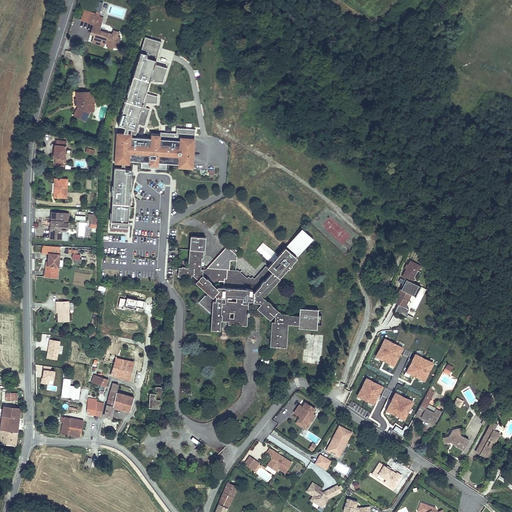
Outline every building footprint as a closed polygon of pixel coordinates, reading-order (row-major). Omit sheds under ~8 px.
[(93,25),(100,27),(101,25),(103,18),(93,15),(90,24),(93,25)] [(100,27),(93,25),(91,31),(93,31),(92,35),(94,35),(96,30),(107,33),(109,27),(101,25),(100,27)] [(107,33),(96,30),(94,35),(93,40),(102,42),(102,41),(104,42),(104,43),(108,44),(107,48),(112,50),(113,47),(117,49),(121,38),(118,37),(119,33),(114,31),(112,35),(107,33)] [(126,95),(119,122),(126,124),(127,128),(135,130),(138,115),(140,115),(147,116),(149,107),(154,106),(146,104),(158,103),(160,95),(147,92),(149,84),(166,82),(172,56),(164,54),(157,55),(161,40),(143,36),(127,105),(126,95)] [(78,107),(74,115),(85,121),(90,111),(88,111),(88,104),(92,104),(91,92),(76,93),(76,99),(74,99),(75,105),(78,105),(78,107)] [(185,138),(180,137),(180,141),(160,139),(160,135),(151,135),(151,139),(133,138),(132,142),(130,142),(131,138),(131,135),(116,134),(115,164),(122,165),(122,163),(124,163),(124,165),(129,165),(129,162),(141,162),(141,168),(166,170),(166,164),(178,164),(178,168),(183,168),(183,167),(185,167),(185,168),(192,168),(194,138),(187,138),(186,139),(184,139),(185,138)] [(66,141),(56,141),(56,145),(55,145),(54,157),(55,158),(55,163),(65,164),(65,159),(64,159),(66,141)] [(128,232),(130,167),(112,167),(110,232),(128,232)] [(54,192),(54,197),(66,197),(67,179),(55,179),(54,183),(57,183),(56,193),(54,192)] [(90,219),(90,224),(96,224),(97,212),(89,211),(88,219),(90,219)] [(45,238),(62,240),(62,232),(67,232),(67,231),(68,231),(70,214),(47,213),(45,238)] [(253,302),(259,302),(260,304),(257,308),(271,319),(274,315),(275,317),(274,322),(272,322),(270,346),(285,348),(287,324),(299,324),(298,328),(317,329),(317,325),(321,325),(322,315),(318,315),(318,309),(300,308),(299,316),(288,315),(288,314),(281,313),(271,304),(271,303),(268,300),(267,301),(262,297),(262,294),(264,296),(279,278),(279,277),(287,267),(288,268),(292,265),(290,263),(296,257),(295,256),(296,255),(298,256),(313,238),(301,228),(286,246),(287,247),(286,249),(285,248),(268,268),(266,266),(255,279),(252,277),(251,279),(249,277),(247,279),(239,272),(229,271),(230,260),(236,260),(237,251),(229,244),(205,270),(201,270),(202,257),(203,258),(203,251),(205,251),(206,238),(191,236),(189,268),(185,267),(182,266),(182,267),(179,267),(179,275),(192,277),(192,275),(193,275),(198,280),(196,282),(209,293),(201,302),(212,312),(211,329),(220,330),(221,321),(222,321),(222,316),(229,316),(228,321),(228,324),(247,326),(247,315),(249,315),(249,312),(247,311),(248,301),(253,301),(253,302)] [(45,276),(57,277),(60,248),(43,246),(42,254),(49,254),(48,265),(49,266),(49,269),(45,268),(45,276)] [(397,294),(393,301),(399,304),(395,312),(401,315),(402,315),(406,317),(409,310),(407,308),(408,307),(407,308),(405,308),(409,301),(408,300),(411,294),(413,291),(409,289),(412,282),(418,270),(416,269),(417,265),(411,262),(410,265),(408,264),(406,268),(408,269),(403,277),(405,278),(402,285),(403,286),(399,295),(397,294)] [(421,286),(412,282),(409,289),(413,291),(411,294),(416,297),(421,286)] [(55,306),(56,321),(66,321),(66,301),(53,301),(53,306),(55,306)] [(378,353),(371,368),(377,371),(384,356),(378,353)] [(104,359),(115,362),(116,356),(105,354),(104,359)] [(414,354),(406,372),(425,380),(433,362),(414,354)] [(111,375),(130,380),(134,362),(116,357),(115,362),(111,375)] [(447,363),(442,371),(449,375),(453,366),(447,363)] [(375,394),(381,399),(386,392),(388,392),(388,395),(387,397),(401,404),(406,392),(414,391),(412,379),(405,379),(404,374),(396,375),(389,371),(381,387),(380,387),(375,394)] [(109,380),(94,375),(91,381),(106,386),(109,380)] [(63,377),(60,397),(78,399),(80,386),(70,385),(71,379),(63,377)] [(116,392),(118,385),(112,383),(110,390),(116,392)] [(149,408),(159,408),(159,403),(158,403),(158,399),(162,399),(163,387),(155,387),(155,393),(150,393),(149,408)] [(416,414),(429,421),(433,415),(438,418),(441,412),(435,409),(433,412),(425,408),(434,392),(429,389),(416,414)] [(111,417),(113,407),(116,392),(110,390),(106,403),(104,416),(111,417)] [(3,392),(3,401),(19,401),(19,392),(3,392)] [(134,397),(116,392),(113,407),(129,412),(134,397)] [(460,407),(463,401),(457,397),(453,404),(460,407)] [(88,399),(87,414),(95,415),(96,401),(96,400),(88,399)] [(103,403),(96,401),(95,415),(100,415),(103,403)] [(308,422),(312,421),(315,416),(312,414),(315,410),(305,403),(302,407),(299,405),(294,413),(299,416),(299,418),(300,422),(298,425),(303,429),(308,422)] [(0,443),(11,445),(13,424),(15,408),(0,405),(0,443)] [(433,415),(429,421),(434,424),(438,418),(433,415)] [(83,421),(61,416),(61,420),(63,421),(61,432),(80,436),(83,421)] [(306,430),(312,421),(308,422),(303,429),(306,430)] [(492,422),(487,431),(491,433),(492,431),(497,434),(493,441),(494,442),(499,433),(493,430),(496,424),(492,422)] [(343,429),(340,427),(334,438),(335,439),(334,441),(332,440),(326,450),(330,452),(330,453),(333,455),(334,454),(338,456),(343,446),(340,444),(341,442),(343,443),(349,432),(346,430),(344,428),(343,429)] [(447,437),(448,443),(451,442),(453,441),(456,444),(456,445),(455,446),(463,450),(469,440),(461,436),(460,432),(458,433),(453,430),(449,436),(447,437)] [(487,431),(476,452),(486,457),(494,442),(493,441),(497,434),(492,431),(491,433),(487,431)] [(351,433),(349,432),(343,443),(341,442),(340,444),(343,446),(344,446),(351,433)] [(279,455),(270,449),(267,453),(272,456),(266,465),(271,468),(272,466),(273,466),(277,468),(284,473),(291,463),(281,456),(280,458),(278,456),(279,455)] [(249,456),(242,465),(249,471),(256,462),(249,456)] [(320,456),(314,464),(324,470),(329,462),(320,456)] [(258,463),(256,462),(249,471),(251,472),(258,463)] [(385,468),(378,464),(371,475),(375,478),(377,475),(379,472),(383,474),(381,477),(385,480),(383,483),(387,486),(388,485),(392,488),(399,479),(394,476),(395,475),(388,470),(385,468)] [(214,511),(225,511),(238,487),(225,482),(224,485),(225,485),(216,510),(214,511)] [(329,497),(325,490),(322,492),(321,493),(319,492),(320,491),(321,489),(311,482),(305,491),(311,495),(315,498),(312,502),(319,506),(321,502),(324,503),(327,498),(329,497)] [(335,494),(332,487),(325,490),(329,497),(335,494)] [(356,502),(345,499),(341,511),(343,511),(367,511),(367,508),(357,508),(354,507),(356,502)]
